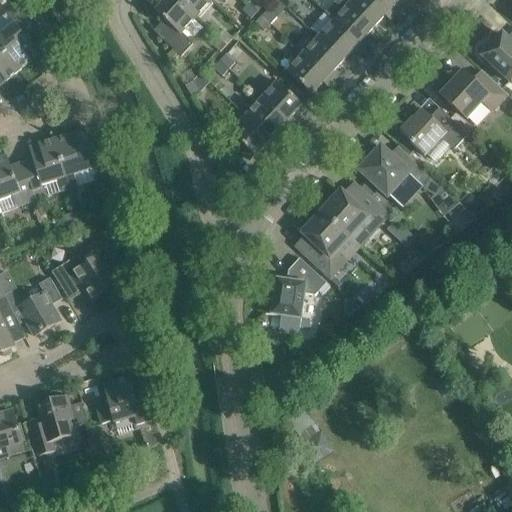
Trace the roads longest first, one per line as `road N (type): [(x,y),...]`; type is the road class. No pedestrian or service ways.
road 1 (unclassified): [(246,239),(462,0)]
road 2 (residential): [(246,239),(212,214),(197,152),(119,17),(120,0)]
road 3 (unclassified): [(255,511),(230,323),(246,239)]
road 4 (residential): [(29,382),(98,332),(121,329),(132,339),(130,357),(113,370)]
